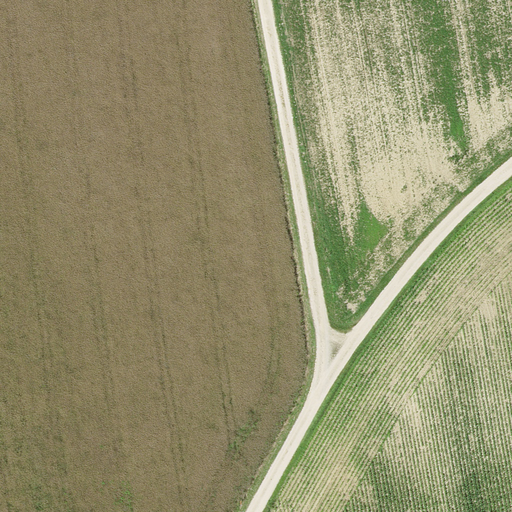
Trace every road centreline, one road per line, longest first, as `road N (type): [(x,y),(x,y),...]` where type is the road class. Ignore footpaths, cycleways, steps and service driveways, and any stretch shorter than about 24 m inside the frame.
road 1 (track): [(329,363),(266,0)]
road 2 (track): [(329,363),(424,249),(511,168)]
road 3 (track): [(253,511),(329,363)]
